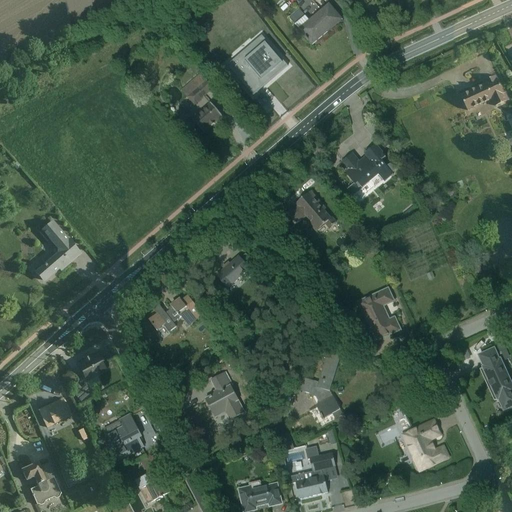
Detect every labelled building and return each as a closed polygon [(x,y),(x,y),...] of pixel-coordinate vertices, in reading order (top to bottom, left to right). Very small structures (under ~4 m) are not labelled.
[(312,48),(343,22),(329,6),(299,32),(312,48)] [(228,67),(253,97),(288,67),(262,37),(228,67)] [(470,117),(508,100),(497,76),(459,93),(470,117)] [(191,105),(208,90),(196,78),(179,92),(191,105)] [(205,133),(223,116),(212,104),(194,121),(205,133)] [(360,203),(394,172),(372,148),(359,159),(352,151),(340,161),(347,169),(344,172),(354,183),(348,189),(360,203)] [(327,229),(336,221),(310,191),(286,212),(297,225),(305,218),(316,231),(324,224),(327,229)] [(44,283),(80,253),(53,219),(39,231),(56,252),(34,270),(44,283)] [(227,299),(254,276),(243,263),(216,286),(227,299)] [(358,301),(377,342),(402,330),(394,314),(388,317),(383,307),(395,302),(388,287),(358,301)] [(184,330),(204,315),(187,292),(169,305),(170,306),(167,308),(168,310),(165,312),(159,304),(153,309),(156,314),(148,319),(162,338),(180,325),(184,330)] [(504,412),(511,408),(511,380),(496,347),(477,356),(504,412)] [(331,390),(342,352),(328,348),(317,386),(331,390)] [(100,353),(77,364),(85,382),(109,371),(100,353)] [(212,413),(238,397),(223,372),(197,388),(212,413)] [(83,399),(98,393),(93,381),(78,387),(83,399)] [(323,418),(341,408),(333,393),(315,403),(323,418)] [(47,427),(72,416),(64,399),(39,409),(47,427)] [(123,448),(142,438),(130,414),(111,424),(123,448)] [(419,473),(452,458),(445,443),(436,448),(432,440),(442,435),(436,420),(403,435),(419,473)] [(36,505),(61,495),(49,463),(40,467),(38,462),(21,468),(26,481),(34,478),(38,486),(30,489),(36,505)] [(105,477),(99,466),(78,476),(84,488),(105,477)] [(302,511),(315,511),(332,508),(323,469),(294,476),(302,511)] [(146,504),(161,496),(150,473),(135,481),(146,504)] [(270,509),(283,506),(278,480),(238,489),(242,511),(245,511),(256,510),(256,507),(269,504),(270,509)]
